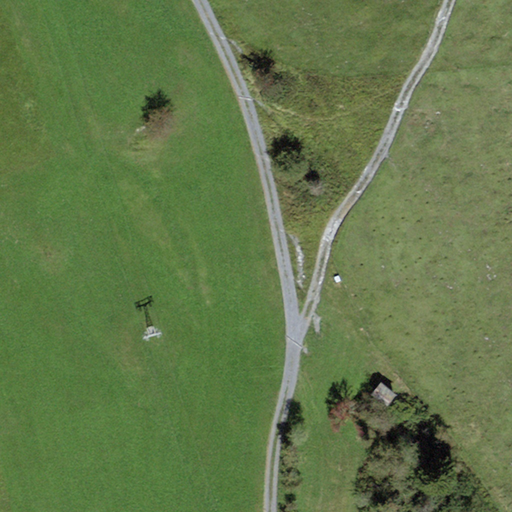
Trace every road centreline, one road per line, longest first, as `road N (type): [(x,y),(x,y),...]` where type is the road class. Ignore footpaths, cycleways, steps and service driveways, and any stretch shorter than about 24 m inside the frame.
road 1 (track): [(267,511),(291,349),(289,309),(250,124),(193,0)]
road 2 (track): [(291,349),(324,238),(380,147),(446,0)]
